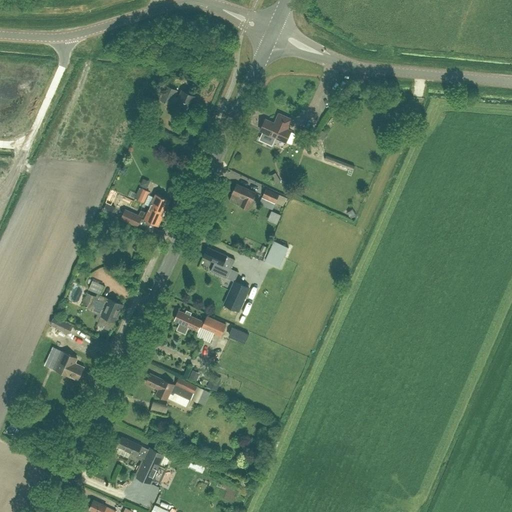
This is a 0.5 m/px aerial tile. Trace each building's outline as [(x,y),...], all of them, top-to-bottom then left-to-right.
[(178,98),(175,96),(178,90),(167,85),(160,100),(188,112),(195,96),(182,90),(178,98)] [(287,129),(292,119),(279,113),(274,123),(265,119),(260,130),(286,142),(291,131),(287,129)] [(182,131),(186,124),(176,119),(173,127),(182,131)] [(310,149),(315,136),(299,129),(293,142),(310,149)] [(322,131),(318,136),(323,140),(327,134),(322,131)] [(326,156),(325,160),(353,170),(354,167),(326,156)] [(240,205),(248,209),(251,203),(256,193),(236,184),(232,193),(229,200),(240,205)] [(283,206),(286,198),(266,188),(263,197),(283,206)] [(150,206),(164,213),(170,200),(156,193),(150,206)] [(111,214),(115,206),(107,203),(103,210),(103,212),(111,215),(111,214)] [(158,226),(164,213),(150,206),(147,213),(141,210),(138,215),(125,209),(121,218),(138,226),(142,218),(158,226)] [(347,212),(351,218),(356,215),(353,209),(347,212)] [(280,267),(289,247),(274,240),(265,260),(280,267)] [(204,256),(215,261),(211,271),(227,278),(232,268),(231,268),(235,260),(231,258),(221,254),(221,253),(208,248),(204,256)] [(97,293),(101,284),(89,279),(85,288),(97,293)] [(239,310),(249,288),(235,281),(224,304),(239,310)] [(98,297),(87,293),(82,305),(93,310),(92,311),(101,315),(98,322),(112,328),(115,321),(123,305),(109,299),(99,295),(98,297)] [(186,314),(179,310),(175,320),(180,322),(178,328),(178,331),(183,333),(186,332),(189,326),(198,330),(200,327),(221,336),(226,324),(207,316),(204,322),(193,317),(190,316),(192,313),(187,311),(186,314)] [(69,334),(73,326),(59,320),(56,328),(69,334)] [(246,342),(249,334),(232,327),(229,334),(246,342)] [(77,358),(64,352),(63,353),(60,352),(54,367),(56,368),(56,370),(78,380),(84,367),(75,363),(77,358)] [(196,381),(200,373),(193,370),(189,377),(196,381)] [(175,386),(151,374),(147,383),(159,388),(156,394),(167,399),(170,393),(173,394),(174,392),(191,400),(191,398),(197,386),(179,378),(175,386)] [(211,376),(207,386),(217,390),(221,380),(211,376)] [(197,386),(191,398),(198,402),(204,389),(197,386)] [(148,401),(148,410),(164,411),(164,403),(148,401)] [(150,449),(146,448),(122,437),(118,446),(146,459),(137,477),(151,483),(164,454),(150,448),(150,449)] [(198,469),(200,464),(190,460),(188,465),(198,469)] [(115,511),(116,511),(106,506),(93,500),(89,509),(96,511),(115,511)]
